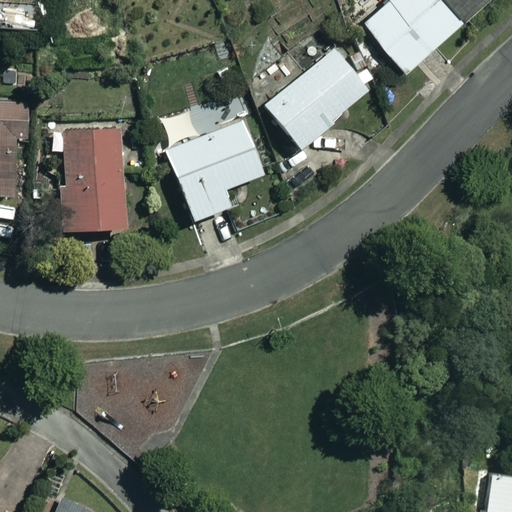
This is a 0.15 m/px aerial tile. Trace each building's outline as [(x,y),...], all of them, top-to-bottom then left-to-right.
[(471,0),(380,0),(362,16),(399,60),(471,0)] [(361,87),(332,48),(258,102),(290,145),(327,118),(324,114),(361,87)] [(22,101),(0,99),(0,190),(3,191),(8,132),(19,133),(22,101)] [(236,120),(159,149),(184,216),(222,202),(215,184),(255,169),(236,120)] [(135,127),(57,129),(58,181),(52,181),(53,224),(117,223),(115,158),(136,158),(135,127)] [(511,511),(511,471),(485,469),(480,511),(511,511)] [(107,511),(52,488),(41,511),(107,511)]
